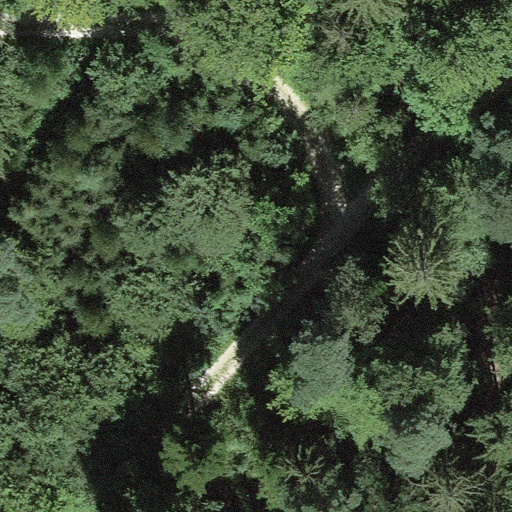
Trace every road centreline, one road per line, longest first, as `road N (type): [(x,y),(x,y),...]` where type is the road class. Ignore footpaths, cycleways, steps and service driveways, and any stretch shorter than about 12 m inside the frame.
road 1 (track): [(108,511),(511,64)]
road 2 (track): [(0,26),(511,53)]
